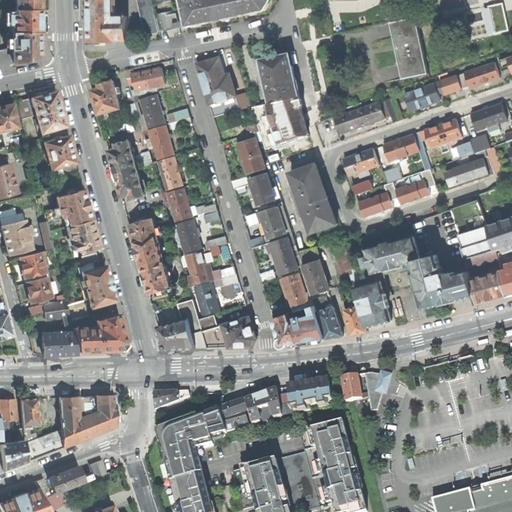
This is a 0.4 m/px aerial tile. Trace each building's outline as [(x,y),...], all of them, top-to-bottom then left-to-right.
[(41,0),(17,0),(17,11),(41,10),(41,0)] [(116,40),(129,40),(129,17),(116,17),(116,0),(90,0),(91,22),(91,42),(116,42),(116,40)] [(160,32),(154,5),(152,0),(137,0),(146,35),(160,32)] [(166,0),(167,2),(175,1),(179,0),(182,0),(188,27),(206,23),(243,15),(265,10),(272,0),(271,0),(166,0)] [(510,30),(504,3),(488,6),(489,8),(494,32),(495,33),(510,30)] [(494,32),(489,8),(483,9),(489,34),(494,32)] [(167,31),(184,26),(179,9),(162,14),(167,31)] [(41,22),(41,10),(17,11),(17,15),(11,15),(11,24),(14,24),(13,33),(41,33),(41,22)] [(396,48),(403,79),(429,74),(417,17),(391,23),(396,48)] [(41,46),(41,33),(13,33),(14,40),(11,40),(12,49),(6,49),(6,50),(0,50),(0,66),(41,58),(41,46)] [(272,103),(300,96),(296,79),(293,65),(290,66),(287,54),(262,60),(272,103)] [(511,56),(500,61),(505,76),(511,74),(511,56)] [(199,65),(211,104),(237,96),(231,75),(226,76),(221,58),(213,61),(199,65)] [(500,78),(495,63),(441,81),(441,82),(444,91),(445,93),(462,87),(461,83),(469,81),(471,88),(488,82),(500,78)] [(126,71),(129,79),(134,78),(138,91),(133,92),(134,97),(139,96),(142,95),(140,90),(167,84),(165,78),(162,69),(135,75),(134,69),(126,71)] [(100,115),(122,108),(118,95),(121,93),(120,87),(116,88),(114,81),(95,86),(96,90),(93,91),(96,101),(100,115)] [(463,91),(471,88),(469,81),(461,83),(462,87),(463,91)] [(439,93),(444,91),(441,82),(436,84),(406,95),(412,110),(421,107),(441,100),(439,93)] [(18,102),(22,120),(37,116),(62,109),(57,91),(54,92),(53,90),(46,92),(47,94),(39,96),(33,98),(32,98),(18,102)] [(158,95),(142,100),(147,115),(140,116),(145,131),(151,129),(150,128),(166,124),(162,109),(158,95)] [(391,113),(400,110),(395,96),(386,99),(386,100),(391,113)] [(392,116),(391,113),(386,100),(336,118),(341,134),(364,126),(392,116)] [(472,114),(478,131),(489,127),(490,129),(500,126),(499,123),(508,120),(503,103),(489,108),(488,106),(487,106),(485,107),(486,109),(472,114)] [(11,136),(19,134),(13,104),(1,107),(1,106),(0,105),(0,131),(10,130),(11,136)] [(129,106),(133,119),(140,116),(136,104),(129,106)] [(65,119),(62,109),(37,116),(42,133),(67,126),(65,119)] [(169,115),(172,123),(192,118),(189,109),(169,115)] [(194,124),(192,118),(172,123),(174,129),(194,124)] [(427,129),(432,146),(463,136),(457,119),(443,124),(442,122),(441,122),(439,123),(440,125),(427,129)] [(171,140),(167,126),(151,131),(151,129),(145,131),(150,149),(156,147),(159,159),(175,155),(171,140)] [(245,159),(249,172),(266,167),(258,140),(257,140),(255,134),(234,140),(236,147),(240,145),(245,159)] [(385,144),(391,162),(421,151),(415,134),(399,139),(385,144)] [(471,140),(473,146),(476,153),(487,149),(491,147),(487,135),(471,140)] [(74,151),(70,136),(44,143),(51,169),(48,170),(50,177),(63,174),(62,167),(77,163),(74,151)] [(113,162),(117,175),(138,168),(131,141),(117,145),(119,149),(110,152),(113,162)] [(436,151),(458,146),(457,141),(435,146),(436,151)] [(278,158),(299,150),(296,143),(275,150),(278,158)] [(462,146),(454,149),(457,159),(476,153),(473,146),(463,149),(462,146)] [(495,173),(503,170),(494,146),(491,147),(487,149),(487,151),(489,156),(495,173)] [(345,158),(351,176),(360,172),(362,176),(371,173),(369,169),(381,165),(374,148),(362,152),(345,158)] [(15,152),(17,161),(31,158),(29,149),(15,152)] [(191,160),(203,156),(201,149),(189,152),(191,160)] [(143,154),(147,166),(154,164),(151,151),(143,154)] [(484,157),(489,156),(487,151),(477,154),(478,159),(455,167),(455,169),(447,172),(452,188),(469,182),(473,180),(474,182),(477,180),(477,179),(490,174),(484,157)] [(176,157),(160,162),(168,190),(184,186),(180,171),(176,157)] [(0,197),(17,193),(10,164),(0,166),(0,197)] [(31,164),(25,166),(29,182),(33,182),(34,189),(39,187),(34,168),(33,169),(31,164)] [(312,231),(335,223),(325,193),(315,165),(303,169),(291,172),(297,189),(294,190),(300,206),(303,205),(312,231)] [(399,165),(384,170),(388,184),(404,178),(399,165)] [(133,200),(146,195),(138,168),(117,175),(121,189),(123,197),(131,195),(133,200)] [(425,197),(439,192),(431,169),(417,174),(425,197)] [(256,194),(260,205),(277,200),(269,173),(251,179),(256,194)] [(237,189),(251,184),(248,176),(234,181),(237,189)] [(354,187),(356,195),(371,189),(374,189),(371,181),(354,187)] [(185,188),(169,193),(178,222),(193,217),(189,202),(185,188)] [(364,217),(365,218),(380,213),(371,189),(356,195),(364,217)] [(88,204),(85,190),(75,192),(75,191),(68,193),(68,194),(57,197),(59,207),(54,208),(56,215),(61,214),(62,217),(67,216),(70,226),(93,219),(88,204)] [(461,243),(469,267),(499,259),(496,250),(488,226),(484,214),(481,206),(479,199),(453,208),(463,242),(461,243)] [(205,206),(198,208),(200,215),(206,213),(207,215),(219,211),(217,204),(206,207),(205,206)] [(488,204),(481,206),(484,214),(491,212),(488,204)] [(271,239),(288,234),(279,207),(260,213),(262,220),(264,219),(267,227),(271,239)] [(0,212),(0,218),(2,226),(24,220),(22,213),(16,215),(15,209),(0,212)] [(222,220),(219,211),(207,215),(209,223),(222,220)] [(511,218),(488,226),(496,250),(505,247),(506,252),(511,250),(511,218)] [(97,234),(93,219),(70,226),(67,227),(73,251),(80,249),(81,253),(101,248),(97,234)] [(133,233),(136,243),(159,237),(154,219),(131,225),(133,233)] [(8,255),(32,249),(28,235),(35,233),(33,224),(26,226),(24,220),(2,226),(1,226),(4,240),(8,255)] [(198,235),(194,220),(178,225),(187,253),(202,249),(198,235)] [(40,223),(47,250),(53,249),(47,221),(40,223)] [(227,236),(203,243),(205,250),(229,243),(227,236)] [(370,255),(364,257),(366,268),(373,266),(374,273),(393,268),(415,262),(418,272),(416,273),(419,285),(426,308),(448,302),(476,294),(472,280),(470,271),(447,278),(445,272),(443,273),(438,254),(421,259),(415,236),(368,249),(370,255)] [(139,254),(142,267),(165,260),(159,237),(136,243),(139,254)] [(254,248),(266,244),(264,237),(252,240),(254,248)] [(277,258),(282,273),(299,267),(290,240),(273,246),(277,258)] [(350,246),(335,252),(346,282),(354,280),(354,281),(361,278),(350,246)] [(324,273),(316,247),(299,252),(313,295),(330,290),(324,273)] [(47,250),(49,258),(55,257),(53,249),(47,250)] [(25,278),(46,272),(46,269),(49,268),(46,254),(45,255),(44,251),(20,257),(23,271),(25,278)] [(207,266),(203,252),(188,256),(196,285),(211,280),(207,266)] [(99,262),(97,255),(82,258),(84,266),(93,264),(99,262)] [(157,297),(168,294),(167,290),(173,288),(165,260),(142,267),(147,285),(150,295),(156,293),(157,297)] [(93,266),(93,264),(84,266),(78,268),(79,274),(82,273),(86,290),(82,291),(84,300),(89,299),(91,307),(115,301),(110,283),(106,266),(97,268),(96,265),(93,266)] [(511,294),(511,264),(510,265),(511,270),(501,272),(508,296),(511,294)] [(223,269),(225,277),(238,274),(236,266),(223,269)] [(264,282),(278,278),(275,269),(262,274),(264,282)] [(493,300),(508,296),(501,272),(472,280),(476,294),(477,299),(478,304),(493,300)] [(292,306),(309,301),(301,274),(284,280),(288,293),(292,306)] [(38,301),(39,305),(43,305),(48,303),(47,299),(53,297),(48,277),(26,282),(29,294),(31,303),(38,301)] [(222,278),(215,280),(217,287),(224,285),(222,278)] [(382,281),(356,288),(361,307),(346,311),(353,334),(362,333),(369,332),(367,327),(380,323),(393,320),(387,297),(382,281)] [(211,283),(196,287),(204,316),(220,311),(216,297),(211,283)] [(56,296),(58,303),(66,302),(66,299),(65,299),(64,295),(56,296)] [(315,300),(316,305),(327,338),(335,337),(345,336),(335,307),(325,310),(324,305),(329,303),(326,297),(315,300)] [(88,315),(84,300),(67,305),(71,320),(88,315)] [(186,349),(197,349),(193,335),(203,331),(200,320),(194,300),(178,304),(184,321),(159,328),(164,347),(168,350),(186,349)] [(65,328),(72,327),(67,305),(66,302),(58,303),(43,305),(39,305),(28,308),(31,316),(44,313),(45,319),(62,317),(65,328)] [(2,303),(0,303),(0,340),(4,339),(5,338),(13,336),(7,312),(4,313),(2,303)] [(298,324),(294,325),(300,343),(315,341),(327,338),(316,305),(315,306),(313,307),(311,307),(313,314),(312,316),(304,319),(304,318),(302,317),(298,318),(297,320),(298,324)] [(272,311),(275,319),(289,314),(287,307),(272,311)] [(275,319),(283,346),(291,345),(300,343),(294,325),(293,323),(291,321),(289,314),(275,319)] [(74,333),(79,352),(123,351),(127,345),(123,331),(119,315),(96,321),(98,328),(73,329),(74,333)] [(203,331),(208,348),(255,347),(256,345),(257,341),(253,327),(250,318),(219,327),(216,315),(200,320),(203,331)] [(42,334),(43,356),(60,355),(77,355),(74,333),(42,334)] [(381,375),(375,374),(367,375),(372,412),(378,411),(384,395),(388,396),(394,375),(382,371),(381,375)] [(343,378),(347,402),(362,399),(361,390),(364,389),(362,382),(359,383),(358,376),(350,377),(343,378)] [(303,385),(290,387),(293,405),(294,414),(312,410),(311,405),(319,404),(320,409),(328,407),(327,402),(332,401),(329,381),(303,385)] [(260,396),(246,400),(250,412),(254,426),(262,424),(258,412),(272,408),(275,420),(283,417),(281,408),(277,389),(260,396)] [(155,398),(156,410),(174,402),(191,396),(189,392),(154,393),(155,398)] [(91,436),(116,426),(115,395),(87,397),(59,398),(61,431),(62,447),(91,436)] [(0,429),(7,429),(6,420),(17,420),(15,399),(6,399),(0,399),(0,429)] [(43,455),(62,447),(61,431),(37,439),(35,432),(30,434),(29,429),(31,429),(31,426),(40,426),(38,399),(30,399),(20,399),(23,440),(25,461),(43,455)] [(233,405),(220,410),(228,433),(250,426),(246,413),(250,412),(246,400),(233,405)] [(283,417),(294,414),(293,405),(281,408),(283,417)] [(213,511),(204,475),(204,474),(197,450),(214,446),(212,437),(228,433),(220,410),(178,426),(171,429),(168,431),(166,433),(165,436),(164,439),(163,443),(164,446),(169,464),(168,465),(173,483),(171,483),(179,511),(213,511)] [(334,504),(336,511),(368,511),(360,478),(355,479),(354,476),(353,472),(358,471),(345,422),(314,430),(318,446),(318,447),(333,504),(334,504)] [(15,466),(25,461),(23,440),(15,441),(15,442),(9,443),(8,429),(7,429),(0,429),(0,459),(1,471),(15,466)] [(94,478),(106,473),(102,460),(89,465),(94,478)] [(291,511),(277,460),(246,468),(257,509),(257,511),(291,511)] [(55,493),(92,479),(91,475),(83,478),(79,467),(65,472),(49,478),(55,493)] [(35,482),(38,488),(43,498),(47,496),(45,493),(48,491),(43,479),(35,482)] [(511,511),(511,479),(507,481),(433,500),(436,511),(511,511)] [(7,500),(0,502),(0,508),(2,511),(51,511),(50,511),(43,498),(38,488),(7,500)] [(51,496),(43,498),(50,511),(58,507),(51,496)]
